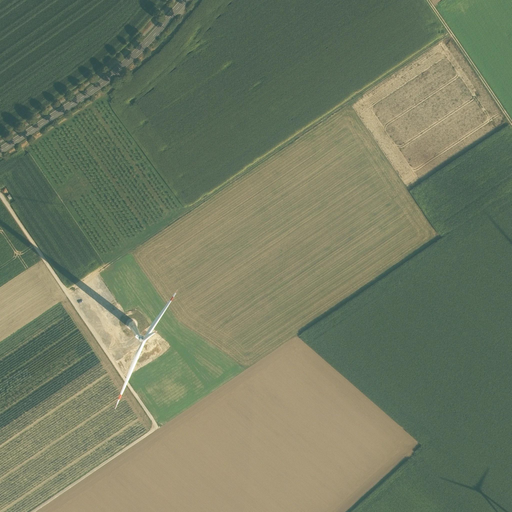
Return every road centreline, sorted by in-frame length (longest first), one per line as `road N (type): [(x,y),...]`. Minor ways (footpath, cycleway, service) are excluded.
road 1 (track): [(32,511),(157,427),(0,195)]
road 2 (secondary): [(0,151),(123,65),(184,0)]
road 3 (track): [(428,0),(511,123)]
